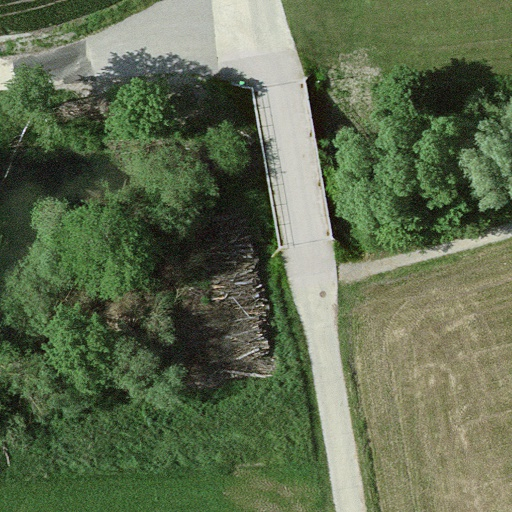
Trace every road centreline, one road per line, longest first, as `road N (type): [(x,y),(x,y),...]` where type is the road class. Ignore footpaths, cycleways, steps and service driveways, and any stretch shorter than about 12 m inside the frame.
road 1 (track): [(258,16),(313,287)]
road 2 (track): [(258,16),(159,46),(0,69)]
road 3 (track): [(313,287),(349,511)]
